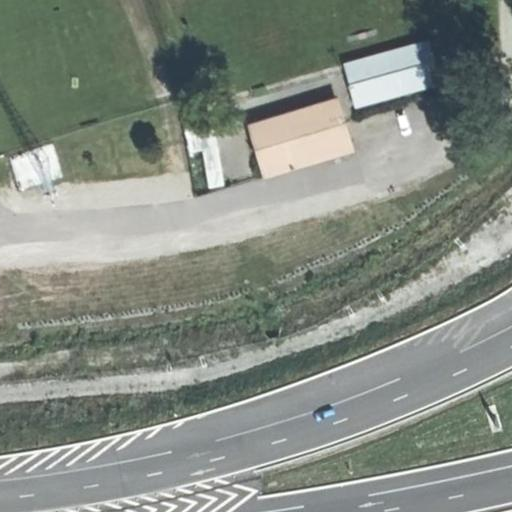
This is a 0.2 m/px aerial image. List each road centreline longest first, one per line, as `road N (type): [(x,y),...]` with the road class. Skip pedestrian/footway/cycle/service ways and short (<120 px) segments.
road 1 (motorway): [(511,344),(345,418),(220,457),(0,497)]
road 2 (motorway): [(511,482),(371,511)]
